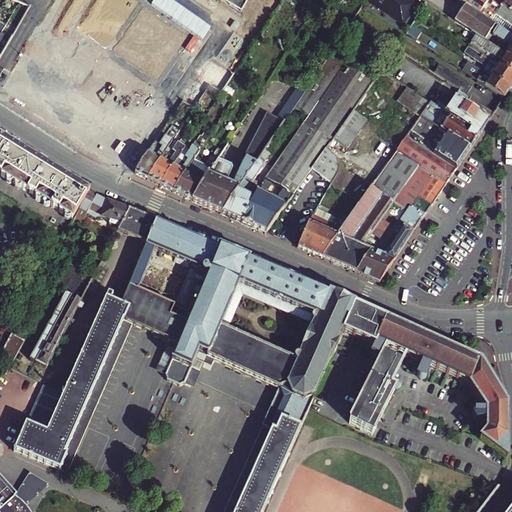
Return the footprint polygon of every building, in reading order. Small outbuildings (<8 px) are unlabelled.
[(34,111),(59,73),(84,34),(103,0),(56,0),(4,91),(34,111)] [(190,90),(210,60),(227,34),(234,22),(247,0),(103,0),(84,34),(59,73),(34,111),(78,141),(99,113),(132,67),(177,98),(184,86),(190,90)] [(310,8),(315,11),(321,3),(311,0),(290,0),(300,4),(307,8),(310,8)] [(403,24),(415,5),(408,0),(370,0),(370,1),(403,24)] [(511,14),(504,9),(495,3),(494,4),(488,0),(456,0),(461,3),(485,19),(493,25),(510,36),(511,37),(511,14)] [(511,2),(508,0),(488,0),(494,4),(495,3),(504,9),(511,14),(511,2)] [(29,9),(19,3),(15,10),(26,16),(29,9)] [(511,60),(511,37),(510,36),(493,25),(485,19),(461,3),(451,19),(476,36),(488,44),(494,36),(506,45),(507,43),(511,46),(505,56),(511,60)] [(0,35),(0,58),(11,41),(0,34),(0,35)] [(511,60),(505,56),(488,44),(476,36),(471,43),(488,54),(486,56),(492,60),(494,58),(495,59),(496,58),(501,61),(498,67),(511,76),(511,60)] [(486,56),(488,54),(471,43),(468,47),(498,67),(501,61),(496,58),(495,59),(494,58),(492,60),(486,56)] [(510,91),(511,87),(511,76),(498,67),(468,47),(464,53),(485,68),(482,72),(484,74),(510,91)] [(210,86),(222,93),(234,75),(210,60),(190,90),(202,98),(210,86)] [(504,99),(510,91),(484,74),(482,72),(468,62),(462,71),(504,99)] [(336,176),(338,173),(338,171),(339,167),(339,166),(337,161),(336,158),(333,155),(325,150),(372,83),(344,63),(265,180),(258,191),(241,224),(265,234),(309,173),(330,186),(336,176)] [(444,81),(457,90),(461,84),(448,75),(444,81)] [(421,117),(430,104),(393,80),(385,93),(421,117)] [(446,135),(469,150),(493,115),(459,92),(454,99),(453,100),(450,100),(446,106),(447,108),(447,109),(438,104),(436,107),(430,104),(421,117),(421,118),(438,129),(446,135)] [(358,111),(338,140),(351,149),(371,120),(358,111)] [(109,141),(105,138),(114,124),(99,113),(78,141),(100,157),(109,141)] [(260,160),(272,142),(285,122),(268,113),(243,157),(245,159),(237,176),(231,173),(233,169),(231,165),(218,160),(192,202),(222,215),(247,178),(260,160)] [(105,138),(109,141),(118,127),(114,124),(105,138)] [(135,174),(147,180),(174,141),(182,128),(179,126),(177,130),(172,127),(165,137),(166,138),(160,146),(163,148),(160,152),(153,147),(135,174)] [(446,135),(438,129),(428,143),(430,147),(429,148),(435,151),(446,135)] [(407,137),(456,170),(469,150),(446,135),(435,151),(429,148),(430,147),(428,143),(411,131),(407,137)] [(160,187),(173,193),(201,150),(210,135),(205,132),(201,137),(200,137),(196,143),(195,143),(190,152),(185,149),(160,187)] [(147,180),(160,187),(185,149),(192,139),(187,136),(186,138),(183,136),(178,144),(174,141),(147,180)] [(89,193),(50,168),(6,141),(0,137),(0,176),(72,221),(89,193)] [(446,186),(456,170),(407,137),(396,152),(432,176),(446,186)] [(173,193),(192,202),(218,160),(223,152),(217,149),(213,156),(201,150),(173,193)] [(432,206),(418,197),(432,176),(396,152),(385,168),(342,230),(322,259),(379,284),(380,283),(421,221),(422,220),(432,206)] [(222,215),(241,224),(258,191),(249,187),(250,185),(252,185),(263,169),(262,165),(263,162),(260,160),(247,178),(222,215)] [(418,197),(432,206),(446,186),(432,176),(418,197)] [(108,224),(120,228),(128,210),(105,202),(89,193),(75,219),(82,223),(87,215),(93,218),(98,216),(109,220),(108,224)] [(127,230),(129,232),(131,228),(129,226),(133,212),(128,210),(120,228),(118,232),(125,235),(127,230)] [(125,235),(147,244),(157,222),(133,212),(129,226),(131,228),(129,232),(127,230),(125,235)] [(331,235),(335,226),(312,217),(308,225),(331,235)] [(262,511),(326,368),(343,331),(354,306),(283,276),(157,222),(147,244),(121,306),(106,299),(64,395),(47,433),(26,424),(14,452),(60,472),(67,455),(65,454),(83,414),(124,321),(133,325),(169,342),(178,346),(165,376),(167,381),(180,387),(184,385),(197,354),(207,358),(278,390),(262,427),(271,431),(244,493),(235,511),(262,511)] [(298,248),(322,259),(342,230),(335,226),(331,235),(308,225),(298,248)] [(51,253),(54,255),(59,246),(56,245),(51,253)] [(46,369),(65,331),(81,302),(90,285),(81,281),(72,297),(66,294),(30,361),(46,369)] [(481,364),(446,348),(392,323),(354,306),(343,331),(376,346),(376,344),(386,349),(349,424),(371,435),(394,390),(390,388),(405,357),(416,362),(467,386),(485,412),(485,432),(479,440),(506,460),(506,407),(481,364)] [(67,475),(97,407),(133,325),(124,321),(83,414),(65,454),(67,455),(60,472),(67,475)] [(0,359),(12,366),(18,355),(25,342),(12,335),(0,357),(0,359)] [(156,372),(165,376),(178,346),(169,342),(156,372)] [(184,385),(193,389),(207,358),(197,354),(184,385)] [(394,390),(402,375),(416,362),(405,357),(390,388),(394,390)] [(26,424),(47,433),(64,395),(43,386),(26,424)] [(235,511),(244,493),(271,431),(262,427),(238,482),(224,511),(235,511)] [(35,511),(35,509),(50,483),(33,473),(29,475),(20,491),(14,487),(2,472),(0,473),(0,511),(35,511)]
